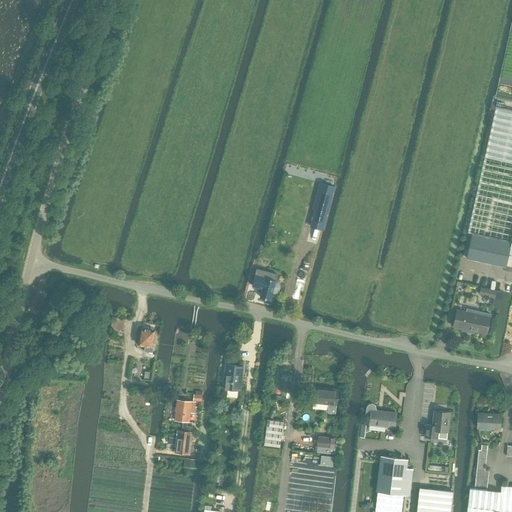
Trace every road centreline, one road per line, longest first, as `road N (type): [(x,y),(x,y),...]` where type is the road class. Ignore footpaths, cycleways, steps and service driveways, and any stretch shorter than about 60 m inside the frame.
road 1 (unclassified): [(511,372),(29,264)]
road 2 (unclassified): [(29,264),(115,0)]
road 3 (primary): [(0,189),(73,0)]
road 4 (unclassified): [(0,390),(29,264)]
